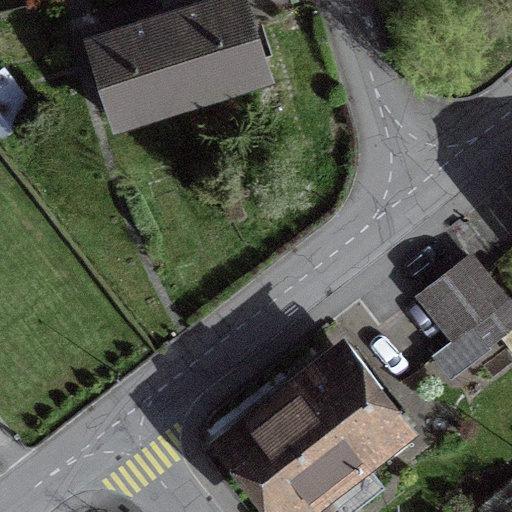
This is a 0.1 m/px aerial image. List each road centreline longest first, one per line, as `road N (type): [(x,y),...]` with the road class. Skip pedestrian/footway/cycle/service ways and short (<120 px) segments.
road 1 (residential): [(122,428),(415,203)]
road 2 (residential): [(349,0),(415,203)]
road 3 (residential): [(15,511),(122,428)]
road 4 (residential): [(415,203),(511,118)]
